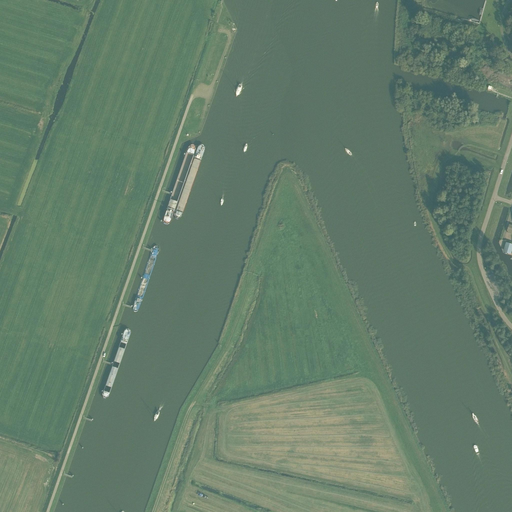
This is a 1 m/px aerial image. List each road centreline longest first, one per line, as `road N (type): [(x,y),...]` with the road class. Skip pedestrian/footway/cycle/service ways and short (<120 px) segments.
road 1 (unclassified): [(192,95),(47,511)]
road 2 (track): [(153,511),(186,412),(241,308),(251,260)]
road 3 (residential): [(511,327),(478,251),(493,197)]
